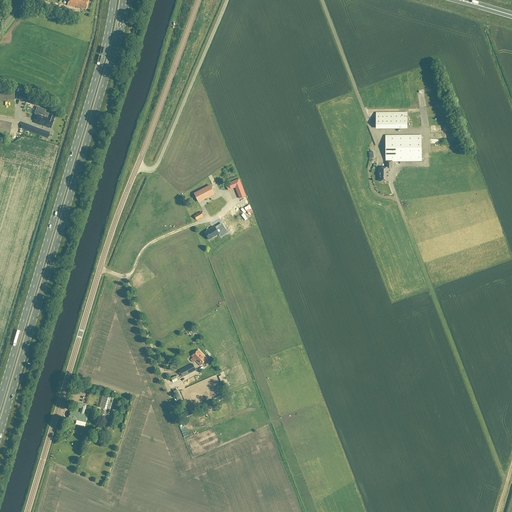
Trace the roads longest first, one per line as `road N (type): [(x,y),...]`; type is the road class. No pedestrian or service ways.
road 1 (tertiary): [(28,511),(109,237),(198,0)]
road 2 (trunk): [(0,432),(123,0)]
road 3 (trunk): [(113,0),(0,399)]
